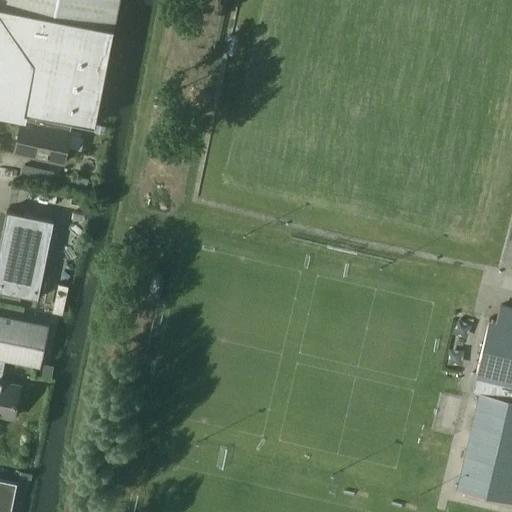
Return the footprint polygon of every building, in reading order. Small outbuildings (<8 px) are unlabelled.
[(0,0),(0,105),(95,123),(110,46),(114,27),(119,0),(0,0)] [(72,123),(24,113),(22,120),(15,152),(63,163),(71,131),(70,131),(72,123)] [(0,290),(38,298),(54,220),(7,210),(0,245),(0,290)] [(475,376),(484,378),(480,392),(479,392),(456,490),(511,503),(511,307),(501,305),(497,321),(489,319),(475,376)] [(50,325),(0,314),(0,381),(1,382),(5,359),(40,366),(50,325)] [(0,414),(14,417),(21,386),(1,382),(0,381),(0,414)] [(0,511),(10,511),(17,482),(0,478),(0,511)]
